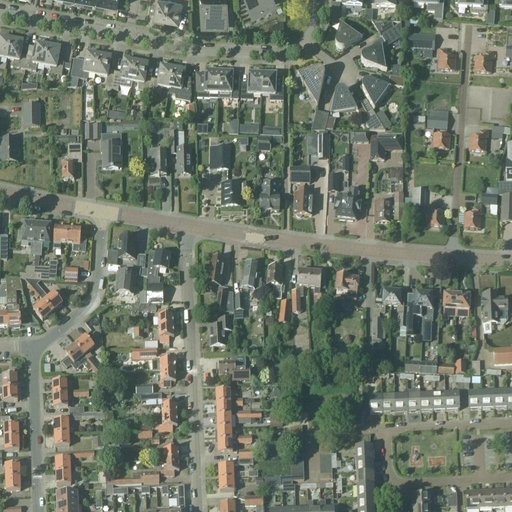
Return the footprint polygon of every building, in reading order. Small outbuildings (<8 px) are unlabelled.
[(117,0),(106,0),(105,9),(116,11),(117,0)] [(166,20),(170,0),(168,0),(150,0),(150,3),(157,4),(154,18),(166,20)] [(170,0),(166,20),(178,22),(181,9),(190,11),(189,0),(176,0),(176,1),(170,0)] [(219,7),(201,0),(202,25),(207,25),(209,20),(227,27),(227,23),(233,23),(232,7),(226,7),(226,2),(221,2),(219,7)] [(248,0),(248,1),(252,0),(253,15),(275,3),(273,0),(248,0)] [(342,0),(342,5),(346,5),(345,7),(362,8),(362,6),(366,6),(366,0),(342,0)] [(375,0),(375,7),(380,7),(379,9),(396,10),(395,8),(399,9),(399,0),(375,0)] [(412,0),(412,5),(428,5),(427,13),(435,13),(434,21),(443,21),(444,0),(412,0)] [(456,0),(456,6),(472,6),(471,14),(488,15),(488,0),(456,0)] [(372,23),(381,38),(401,25),(372,23)] [(361,40),(341,26),(341,25),(340,24),(335,45),(335,46),(335,47),(336,47),(336,48),(336,49),(337,50),(338,51),(339,52),(340,52),(341,52),(343,52),(344,51),(362,40),(361,40)] [(401,39),(401,25),(381,38),(385,45),(382,46),(364,57),(363,58),(362,59),(362,60),(361,61),(361,62),(361,63),(362,64),(363,65),(363,66),(364,67),(365,67),(386,72),(385,71),(382,50),(387,47),(387,48),(401,39)] [(409,36),(408,50),(434,52),(435,37),(409,36)] [(8,60),(11,40),(0,38),(0,63),(2,59),(8,60)] [(25,71),(27,58),(21,57),(23,43),(11,40),(8,60),(14,61),(13,69),(25,71)] [(27,58),(25,71),(24,74),(31,75),(32,72),(35,73),(38,65),(45,67),(48,47),(36,45),(34,59),(27,58)] [(48,47),(45,67),(52,68),(51,75),(61,77),(63,69),(70,71),(71,66),(58,63),(61,49),(48,47)] [(455,73),(456,58),(446,58),(447,52),(440,52),(438,72),(455,73)] [(71,79),(69,81),(68,81),(67,89),(76,89),(78,80),(87,81),(90,75),(96,76),(99,56),(87,54),(85,63),(74,61),(71,79)] [(493,61),(493,55),(485,54),(485,60),(475,59),(474,74),(491,75),(492,61),(493,61)] [(112,90),(115,73),(109,72),(111,58),(99,56),(96,76),(108,78),(106,89),(112,90)] [(133,83),(136,63),(124,61),(122,74),(115,73),(112,90),(119,91),(119,87),(131,89),(133,83)] [(149,97),(152,79),(146,78),(148,65),(136,63),(133,83),(139,84),(139,91),(143,92),(143,96),(149,97)] [(170,89),(173,70),(161,67),(159,81),(152,79),(149,97),(156,98),(156,94),(161,95),(164,88),(170,89)] [(173,70),(170,89),(168,95),(176,97),(176,98),(187,100),(189,87),(183,86),(185,72),(173,70)] [(205,84),(197,84),(197,99),(218,100),(218,94),(219,71),(211,70),(211,73),(206,73),(206,75),(205,84)] [(218,94),(218,100),(227,100),(239,101),(239,86),(232,86),(233,77),(233,74),(227,73),(227,71),(219,71),(218,94)] [(324,76),(324,75),(323,74),(322,73),(320,72),(319,72),(318,72),(297,75),(297,76),(298,76),(317,106),(317,108),(324,79),(324,78),(324,77),(324,76)] [(262,96),(263,75),(249,74),(248,86),(241,86),(241,101),(253,101),(253,95),(262,96)] [(263,75),(262,96),(270,96),(270,102),(281,103),(282,88),(276,87),(276,75),(263,75)] [(404,90),(404,81),(390,77),(388,86),(404,90)] [(390,89),(370,84),(369,84),(368,84),(367,84),(366,84),(365,85),(364,86),(363,86),(363,87),(362,88),(362,89),(362,90),(363,91),(363,92),(363,93),(374,111),(375,110),(374,109),(388,89),(390,89)] [(357,112),(347,94),(346,94),(346,93),(345,93),(344,92),(343,92),(342,92),(341,92),(340,92),(339,92),(337,93),(337,94),(336,94),(336,95),(336,96),(331,116),(331,117),(332,115),(356,111),(357,113),(357,112)] [(40,105),(24,106),(24,128),(40,128),(40,105)] [(385,133),(372,111),(361,118),(370,132),(385,133)] [(311,133),(325,133),(329,116),(316,113),(311,133)] [(448,119),(448,118),(432,117),(431,130),(447,131),(448,119)] [(86,142),(94,142),(101,142),(101,126),(86,126),(86,142)] [(228,137),(238,137),(239,127),(229,127),(228,137)] [(240,127),(240,135),(249,135),(250,127),(240,127)] [(282,130),(263,129),(263,137),(281,137),(282,130)] [(178,150),(178,133),(170,133),(170,157),(177,157),(178,177),(191,177),(190,150),(178,150)] [(369,145),(369,134),(351,133),(351,144),(369,145)] [(488,139),(488,133),(479,133),(479,138),(470,138),(469,153),(485,154),(486,139),(488,139)] [(287,134),(286,160),(298,160),(299,134),(287,134)] [(449,151),(450,136),(434,135),(433,150),(449,151)] [(327,162),(327,154),(327,136),(317,136),(317,154),(319,154),(319,162),(327,162)] [(371,161),(385,162),(385,138),(371,138),(371,161)] [(0,163),(19,163),(19,140),(0,139),(0,163)] [(270,152),(271,139),(258,139),(257,151),(270,152)] [(121,159),(121,145),(101,145),(101,154),(104,154),(104,160),(103,160),(103,170),(118,170),(118,159),(121,159)] [(74,181),(74,165),(81,165),(81,147),(68,147),(68,165),(62,165),(62,181),(64,181),(65,182),(68,182),(69,181),(74,181)] [(229,171),(230,149),(217,149),(217,171),(229,171)] [(166,154),(166,153),(150,154),(150,178),(158,178),(160,178),(167,177),(166,165),(170,165),(170,154),(166,154)] [(406,172),(412,167),(407,161),(401,166),(406,172)] [(401,169),(391,169),(391,183),(402,183),(401,169)] [(309,186),(310,171),(291,170),(290,185),(309,186)] [(278,198),(278,183),(263,183),(262,197),(261,197),(260,212),(262,212),(263,213),(266,214),(266,212),(279,213),(279,198),(278,198)] [(242,207),(242,184),(222,184),(222,207),(242,207)] [(511,196),(511,184),(502,184),(502,197),(511,196)] [(309,196),(309,190),(300,190),(300,196),(295,196),(294,216),(312,217),(313,197),(309,196)] [(425,191),(412,190),(412,208),(424,209),(425,191)] [(349,195),(346,222),(353,223),(353,222),(357,222),(358,215),(360,215),(360,208),(358,208),(359,205),(360,205),(361,198),(360,198),(360,196),(349,195)] [(395,206),(395,215),(395,224),(403,224),(403,195),(395,195),(395,206)] [(349,197),(338,196),(337,200),(335,199),(333,211),(335,212),(334,218),(339,219),(339,221),(346,222),(349,197)] [(509,224),(510,198),(502,197),(501,223),(509,224)] [(497,207),(497,199),(482,198),(481,206),(497,207)] [(395,215),(395,206),(393,206),(393,203),(374,203),(374,224),(393,224),(393,215),(395,215)] [(444,229),(445,214),(436,213),(436,207),(427,207),(427,213),(428,213),(427,227),(444,229)] [(483,216),(483,210),(474,210),(474,215),(465,215),(464,230),(480,231),(481,216),(483,216)] [(35,256),(38,225),(24,224),(24,232),(18,234),(18,241),(31,242),(29,256),(35,256)] [(40,257),(42,243),(50,244),(51,226),(38,225),(35,256),(40,257)] [(67,245),(68,228),(55,227),(54,250),(61,251),(61,245),(67,245)] [(68,228),(67,245),(73,246),(72,253),(85,254),(87,239),(80,239),(81,229),(68,228)] [(118,257),(133,259),(135,238),(121,236),(118,257)] [(147,288),(147,306),(164,305),(163,287),(159,287),(161,280),(158,279),(159,269),(167,270),(170,256),(151,252),(147,274),(147,288)] [(137,258),(136,269),(144,270),(145,258),(137,258)] [(220,287),(224,262),(212,260),(208,285),(220,287)] [(57,282),(58,263),(51,262),(50,282),(57,282)] [(80,268),(80,271),(89,272),(89,263),(84,263),(84,268),(80,268)] [(256,283),(258,267),(246,265),(243,281),(244,281),(243,289),(248,289),(249,282),(256,283)] [(27,267),(26,280),(34,280),(35,268),(27,267)] [(38,280),(50,282),(50,269),(39,268),(38,280)] [(282,288),(283,280),(281,280),(282,270),(269,269),(268,286),(274,287),(273,299),(280,300),(281,293),(280,293),(280,287),(282,288)] [(138,271),(128,271),(128,277),(123,277),(122,295),(134,295),(134,278),(138,278),(138,271)] [(309,289),(310,272),(299,271),(297,288),(309,289)] [(322,273),(310,272),(309,289),(314,289),(314,295),(319,295),(319,290),(320,290),(322,273)] [(350,276),(337,275),(336,290),(348,292),(347,298),(348,298),(356,299),(357,292),(359,278),(350,277),(350,276)] [(29,286),(39,298),(42,296),(32,284),(29,286)] [(37,300),(39,298),(29,286),(27,288),(37,300)] [(224,313),(227,294),(218,292),(216,312),(224,313)] [(293,313),(300,313),(299,292),(292,293),(293,313)] [(392,292),(382,292),(381,299),(376,299),(376,306),(379,306),(379,310),(373,310),(373,320),(379,321),(379,314),(385,314),(385,307),(391,307),(392,292)] [(392,292),(391,307),(397,307),(397,312),(403,313),(403,308),(405,308),(405,301),(402,300),(403,293),(392,292)] [(414,338),(415,316),(423,317),(424,310),(424,294),(421,294),(420,293),(417,293),(416,293),(414,293),(414,309),(407,308),(406,337),(414,338)] [(44,303),(53,314),(63,305),(54,294),(44,303)] [(424,294),(424,310),(423,317),(422,342),(430,343),(431,323),(433,323),(434,294),(424,294)] [(456,318),(457,295),(450,294),(450,295),(444,295),(443,310),(443,317),(456,318)] [(496,299),(496,294),(483,295),(484,324),(498,324),(497,321),(508,321),(507,299),(496,299)] [(457,295),(456,318),(469,319),(470,297),(464,296),(464,295),(457,295)] [(235,311),(244,311),(244,301),(235,301),(235,311)] [(43,323),(53,314),(44,303),(34,312),(43,323)] [(288,326),(291,304),(282,303),(279,324),(288,326)] [(159,327),(173,326),(173,316),(168,316),(167,311),(158,312),(159,327)] [(0,328),(9,328),(8,314),(0,314),(0,328)] [(8,314),(9,328),(21,327),(20,314),(8,314)] [(210,347),(226,347),(225,332),(232,332),(231,320),(219,320),(219,327),(210,328),(210,347)] [(385,339),(385,326),(382,326),(382,321),(379,321),(373,320),(373,336),(383,336),(382,339),(385,339)] [(304,321),(295,321),(295,330),(304,330),(304,321)] [(173,326),(159,327),(160,344),(169,344),(168,338),(174,338),(173,326)] [(134,339),(143,339),(143,333),(148,333),(148,329),(134,330),(134,339)] [(76,346),(85,357),(95,348),(85,337),(76,346)] [(88,361),(85,357),(76,346),(65,355),(69,359),(66,361),(76,372),(86,363),(88,361)] [(495,361),(511,360),(511,349),(493,351),(495,361)] [(133,361),(160,360),(159,351),(133,351),(133,361)] [(161,372),(175,372),(175,361),(170,361),(170,355),(160,356),(160,361),(152,362),(153,372),(161,372)] [(246,370),(246,358),(234,358),(234,364),(220,364),(220,375),(233,375),(233,382),(250,381),(250,370),(246,370)] [(94,368),(97,365),(91,359),(88,361),(86,363),(90,368),(93,366),(94,368)] [(405,363),(405,373),(421,373),(421,370),(421,363),(405,363)] [(455,376),(466,375),(465,363),(455,363),(455,376)] [(93,366),(90,368),(96,375),(97,374),(97,376),(103,376),(103,371),(100,371),(101,371),(97,365),(94,368),(93,366)] [(283,366),(275,366),(276,376),(284,376),(283,366)] [(175,372),(161,372),(161,384),(158,384),(159,388),(161,388),(161,389),(171,389),(170,383),(176,383),(175,372)] [(0,389),(17,389),(17,376),(3,376),(3,383),(0,382),(0,389)] [(53,396),(68,395),(67,382),(53,383),(53,396)] [(137,395),(147,395),(152,395),(152,387),(137,387),(137,395)] [(18,402),(17,389),(0,389),(0,396),(4,396),(4,403),(18,402)] [(216,404),(230,404),(230,391),(216,392),(216,404)] [(495,410),(507,409),(507,392),(495,393),(495,410)] [(481,393),(469,394),(469,411),(482,410),(481,393)] [(482,410),(495,410),(495,393),(481,393),(482,410)] [(458,394),(445,395),(446,412),(459,412),(458,394)] [(68,395),(53,396),(54,409),(68,409),(68,395)] [(421,413),(433,413),(432,395),(420,396),(421,413)] [(433,413),(446,412),(445,395),(432,395),(433,413)] [(395,414),(407,414),(406,396),(394,397),(395,414)] [(407,414),(421,413),(420,396),(406,396),(407,414)] [(370,415),(382,415),(381,397),(369,398),(370,415)] [(382,415),(395,414),(394,397),(381,397),(382,415)] [(162,417),(177,416),(177,405),(171,406),(171,400),(162,400),(162,417)] [(217,418),(231,417),(230,404),(216,404),(217,418)] [(104,413),(84,414),(70,414),(71,421),(105,420),(104,413)] [(273,428),(283,427),(282,415),(272,416),(273,428)] [(177,416),(162,417),(163,428),(155,428),(155,434),(172,433),(172,427),(178,427),(177,416)] [(218,431),(232,431),(231,417),(217,418),(218,431)] [(55,435),(69,435),(73,435),(73,430),(69,430),(69,421),(54,421),(55,435)] [(18,425),(4,426),(5,438),(19,437),(18,425)] [(128,432),(128,440),(151,440),(151,431),(128,432)] [(236,442),(236,438),(236,436),(232,437),(232,431),(218,431),(218,442),(236,442)] [(69,435),(55,435),(55,448),(70,447),(69,435)] [(19,437),(5,438),(5,452),(20,452),(19,437)] [(236,442),(218,442),(219,455),(237,454),(236,445),(237,445),(237,442),(236,442)] [(165,462),(179,461),(179,450),(173,450),(173,445),(164,445),(165,462)] [(291,458),(303,458),(303,445),(291,446),(291,458)] [(356,461),(373,461),(372,448),(355,448),(356,461)] [(239,460),(258,459),(257,452),(239,452),(239,460)] [(56,474),(71,473),(70,459),(56,460),(56,474)] [(179,461),(165,462),(165,469),(161,470),(161,479),(174,478),(174,472),(179,472),(179,461)] [(356,474),(374,473),(373,461),(356,461),(356,474)] [(6,478),(20,477),(20,465),(6,466),(6,478)] [(220,481),(234,480),(233,466),(219,467),(220,481)] [(83,484),(83,491),(107,490),(106,472),(98,472),(99,483),(83,484)] [(74,473),(71,473),(56,474),(57,487),(71,486),(71,481),(75,481),(74,473)] [(357,487),(374,486),(374,473),(356,474),(357,487)] [(141,484),(159,483),(158,475),(141,475),(141,484)] [(20,477),(6,478),(7,492),(21,492),(20,477)] [(281,478),(273,479),(273,486),(281,486),(281,478)] [(234,480),(220,481),(220,493),(234,492),(234,480)] [(358,499),(375,498),(374,486),(357,487),(358,499)] [(430,509),(429,496),(433,496),(433,489),(421,489),(422,496),(412,497),(413,510),(430,509)] [(480,511),(492,510),(492,493),(479,494),(480,511)] [(492,510),(505,510),(504,493),(492,493),(492,510)] [(467,511),(480,511),(479,494),(466,494),(467,511)] [(74,498),(58,499),(58,508),(74,508),(74,498)] [(254,507),(258,507),(264,507),(263,498),(246,498),(247,508),(254,507)] [(358,511),(375,511),(375,498),(358,499),(358,511)] [(320,511),(321,510),(313,510),(312,502),(307,502),(308,510),(307,511),(320,511)] [(334,511),(334,509),(325,510),(325,502),(320,502),(321,510),(320,511),(334,511)]
